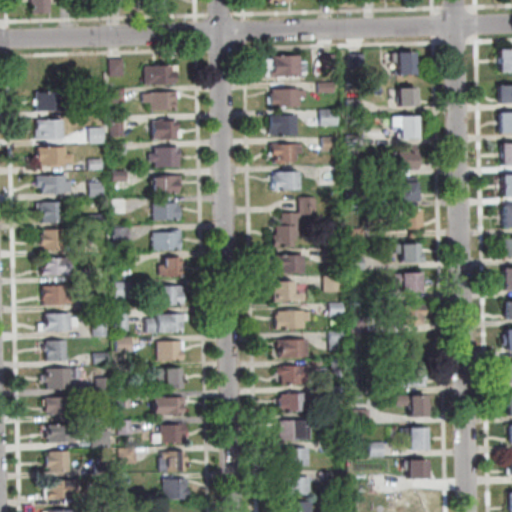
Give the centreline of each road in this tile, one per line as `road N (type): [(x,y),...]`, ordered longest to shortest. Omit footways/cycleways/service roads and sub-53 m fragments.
road 1 (residential): [(511,23),(0,40)]
road 2 (residential): [(463,511),(451,0)]
road 3 (residential): [(229,511),(220,0)]
